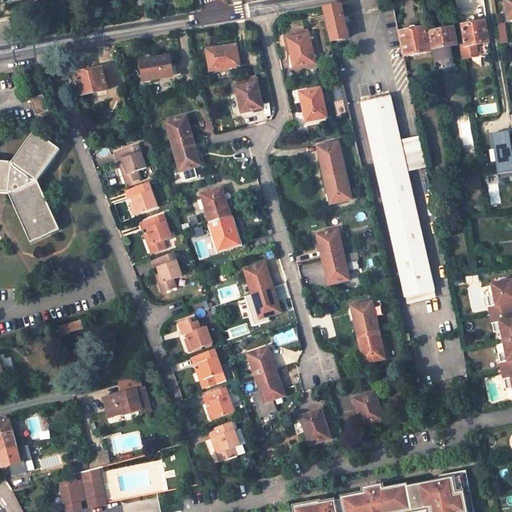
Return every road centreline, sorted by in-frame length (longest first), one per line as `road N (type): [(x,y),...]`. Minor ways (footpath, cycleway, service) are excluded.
road 1 (unknown): [(362,0),(377,70),(360,89),(360,111),(412,311),(431,335),(443,378)]
road 2 (residential): [(175,403),(46,43)]
road 3 (residential): [(312,365),(255,140),(281,107),(260,8)]
road 4 (secondary): [(46,43),(212,16)]
